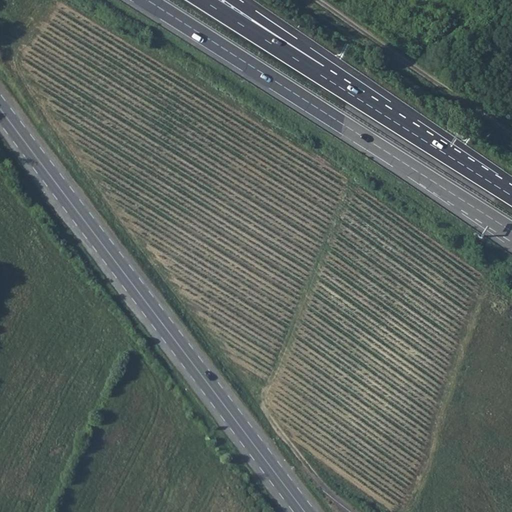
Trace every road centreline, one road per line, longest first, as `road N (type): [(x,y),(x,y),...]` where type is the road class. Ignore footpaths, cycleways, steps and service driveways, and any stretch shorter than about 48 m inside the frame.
road 1 (secondary): [(0,109),(305,511)]
road 2 (trunk): [(146,0),(511,231)]
road 3 (track): [(319,0),(511,135)]
road 4 (trunk): [(511,196),(339,86)]
road 5 (trunk): [(339,86),(202,0)]
road 6 (trunk): [(339,86),(322,60),(234,0)]
